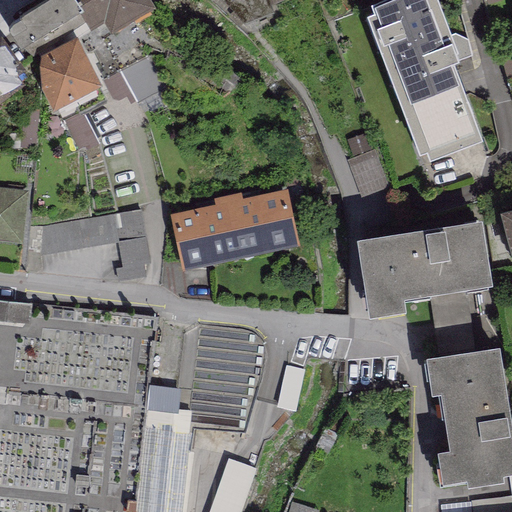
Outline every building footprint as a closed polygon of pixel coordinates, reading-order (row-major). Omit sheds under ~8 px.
[(83,21),(70,0),(53,0),(18,21),(22,29),(12,34),(7,41),(12,48),(15,46),(21,58),(79,23),(83,21)] [(144,0),(70,0),(83,21),(79,23),(89,40),(103,31),(111,43),(155,17),(144,0)] [(376,24),(367,28),(419,166),(426,163),(429,171),(482,151),(453,76),(461,73),(434,2),(424,5),(422,0),(374,18),(376,24)] [(1,43),(0,43),(0,111),(26,92),(18,82),(26,76),(1,43)] [(101,94),(77,44),(41,61),(40,93),(53,118),(101,94)] [(162,90),(150,58),(120,72),(139,103),(162,90)] [(131,105),(139,103),(120,72),(103,83),(112,102),(119,103),(126,99),(131,105)] [(39,112),(23,111),(19,150),(36,151),(39,112)] [(83,114),(63,124),(76,150),(82,147),(85,153),(99,146),(83,114)] [(27,193),(0,190),(0,244),(22,246),(27,193)] [(170,219),(182,276),(238,264),(299,250),(286,193),(243,203),(241,196),(215,202),(216,209),(170,219)] [(149,265),(141,211),(43,226),(29,226),(28,254),(39,255),(36,274),(118,284),(146,279),(143,265),(149,265)] [(511,216),(498,220),(511,267),(511,216)] [(481,231),(357,250),(368,329),(405,324),(403,310),(491,297),(481,231)] [(0,296),(0,316),(35,319),(36,299),(0,296)] [(511,442),(499,356),(426,367),(432,406),(437,406),(440,427),(444,426),(449,461),(437,463),(442,495),(466,491),(467,498),(504,493),(502,484),(511,482),(511,442)] [(300,408),(309,368),(291,364),(282,404),(300,408)] [(148,387),(143,429),(189,435),(192,413),(177,411),(180,391),(148,387)] [(189,435),(143,429),(132,511),(182,511),(192,435),(189,435)]
